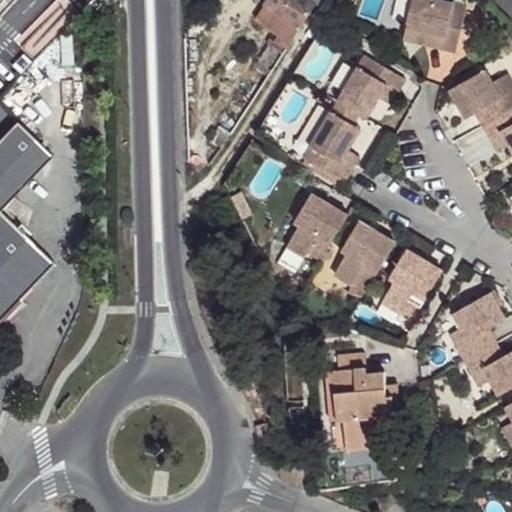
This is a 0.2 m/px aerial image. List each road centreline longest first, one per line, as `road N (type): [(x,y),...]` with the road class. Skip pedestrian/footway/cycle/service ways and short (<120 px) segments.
road 1 (secondary): [(135,0),(148,310),(130,379)]
road 2 (residential): [(170,213),(205,188),(324,0)]
road 3 (secondary): [(170,213),(162,0)]
road 4 (secondary): [(210,394),(180,308),(170,213)]
road 5 (unclassified): [(503,253),(427,117)]
road 6 (unclassified): [(503,253),(388,196)]
